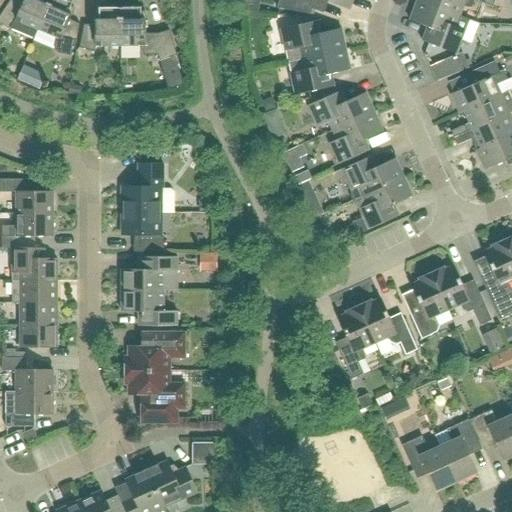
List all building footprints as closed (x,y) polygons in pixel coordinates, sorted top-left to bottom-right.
[(10,0),(0,15),(0,23),(9,30),(10,29),(34,39),(38,30),(50,0),(10,0)] [(71,55),(73,47),(75,47),(80,24),(69,20),(74,8),(70,7),(72,3),(66,0),(50,0),(38,30),(56,37),(54,47),(58,53),(71,55)] [(352,0),(279,0),(277,8),(310,14),(312,9),(323,14),(324,13),(318,11),(322,0),(349,10),(352,0)] [(417,0),(417,1),(459,17),(460,16),(463,7),(471,8),(474,0),(492,7),(495,0),(417,0)] [(409,20),(433,29),(429,40),(427,39),(426,40),(455,51),(459,52),(464,40),(470,42),(478,24),(460,16),(459,17),(417,1),(409,20)] [(119,46),(120,8),(98,8),(99,13),(95,13),(95,25),(84,25),(79,48),(95,51),(96,46),(119,46)] [(141,8),(120,8),(119,46),(143,46),(147,55),(158,55),(159,61),(177,56),(169,30),(158,34),(145,34),(144,12),(141,12),(141,8)] [(341,29),(323,33),(319,19),(279,29),(287,62),(346,49),(341,29)] [(350,70),(346,49),(287,62),(295,95),(335,86),(332,74),(350,70)] [(503,71),(500,73),(495,62),(467,74),(467,75),(472,73),(477,83),(451,95),(459,114),(501,95),(500,94),(496,84),(507,79),(503,71)] [(366,93),(348,101),(344,90),(308,106),(317,127),(329,121),(333,131),(374,112),(366,93)] [(509,114),(509,113),(511,111),(511,100),(508,91),(500,94),(501,95),(459,114),(460,114),(464,112),(469,123),(451,132),(454,139),(509,114)] [(339,164),(367,152),(370,150),(365,139),(383,131),(374,112),(333,131),(337,140),(330,146),(339,164)] [(476,151),(511,134),(511,119),(509,114),(454,139),(457,146),(471,139),(476,151)] [(511,134),(476,151),(485,170),(505,161),(510,173),(511,171),(511,134)] [(351,202),(362,197),(404,178),(395,159),(378,166),(373,155),(369,157),(341,170),(350,188),(351,202)] [(138,164),(138,180),(138,187),(121,187),(121,213),(162,213),(174,213),(174,192),(170,188),(163,188),(163,164),(138,164)] [(404,178),(362,197),(351,202),(360,211),(362,217),(351,222),(357,235),(396,217),(395,217),(391,207),(412,197),(404,178)] [(26,180),(0,179),(0,192),(16,193),(16,214),(53,214),(53,192),(26,192),(26,180)] [(162,213),(121,213),(121,235),(138,235),(138,251),(134,251),(134,252),(163,252),(164,235),(162,235),(162,213)] [(53,214),(16,214),(15,227),(2,227),(2,248),(26,248),(26,236),(53,237),(53,214)] [(511,294),(511,291),(510,288),(508,283),(511,281),(511,258),(504,240),(491,246),(492,248),(483,252),(495,278),(484,283),(500,318),(511,313),(511,295),(511,294)] [(20,280),(20,281),(57,281),(57,259),(44,259),(44,249),(12,249),(12,280),(20,280)] [(121,291),(163,291),(163,289),(176,289),(176,258),(141,258),(141,270),(121,270),(121,291)] [(444,268),(431,273),(448,311),(460,305),(462,310),(469,312),(473,310),(480,326),(492,321),(476,287),(465,292),(453,266),(445,270),(444,268)] [(435,316),(448,311),(431,273),(418,279),(419,281),(410,285),(422,311),(411,316),(421,339),(433,334),(437,332),(439,325),(435,316)] [(20,281),(20,303),(57,303),(57,281),(20,281)] [(141,326),(148,326),(176,326),(176,311),(163,311),(163,291),(121,291),(121,312),(142,312),(141,326)] [(371,300),(358,306),(375,344),(387,338),(389,343),(396,345),(400,343),(405,355),(417,350),(403,320),(392,325),(380,299),(372,302),(371,300)] [(20,303),(20,325),(57,325),(57,303),(20,303)] [(375,344),(358,306),(345,312),(346,314),(338,318),(349,344),(338,349),(352,379),(363,374),(358,362),(362,360),(364,354),(362,349),(375,344)] [(57,325),(20,325),(20,348),(57,348),(57,325)] [(141,333),(141,334),(142,347),(128,347),(128,357),(125,357),(125,371),(170,371),(170,358),(185,358),(185,333),(141,333)] [(15,392),(53,392),(53,370),(26,370),(26,358),(2,358),(2,371),(16,371),(15,392)] [(128,394),(141,394),(141,423),(172,423),(172,409),(184,409),(185,384),(170,384),(170,371),(125,371),(125,385),(128,385),(128,394)] [(2,427),(26,427),(26,415),(53,415),(53,392),(15,392),(15,404),(2,404),(2,427)] [(503,460),(511,456),(511,416),(511,415),(497,422),(492,410),(470,420),(481,445),(494,439),(503,460)] [(440,447),(456,482),(477,472),(465,448),(479,442),(469,420),(446,430),(451,442),(440,447)] [(435,491),(456,482),(440,447),(429,452),(422,436),(402,446),(413,471),(424,466),(435,491)] [(192,443),(192,458),(217,458),(217,443),(192,443)] [(157,465),(146,470),(163,508),(198,492),(186,467),(173,473),(167,461),(158,465),(157,465)] [(154,511),(163,508),(146,470),(134,475),(134,476),(125,480),(133,498),(122,503),(125,511),(154,511)] [(125,511),(121,502),(108,507),(101,491),(79,501),(83,511),(125,511)] [(57,511),(56,511),(83,511),(79,501),(57,511)]
